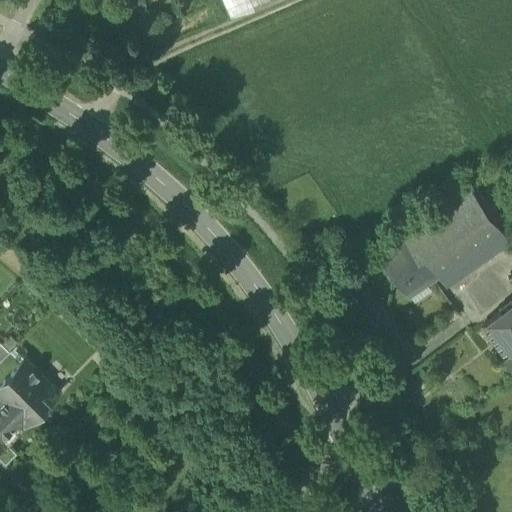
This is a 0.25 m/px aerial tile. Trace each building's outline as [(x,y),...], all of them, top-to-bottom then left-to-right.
[(220,0),(229,19),(271,0),(220,0)] [(401,235),(431,275),(436,272),(500,227),(471,187),(401,235)] [(500,227),(436,272),(446,285),(510,239),(500,227)] [(406,291),(407,292),(431,275),(401,235),(377,252),(406,291)] [(503,355),(511,366),(511,302),(482,325),(504,354),(503,355)] [(0,356),(0,357),(8,348),(0,340),(0,356)] [(0,356),(0,377),(20,357),(10,347),(8,348),(0,357),(0,356)] [(0,401),(0,405),(22,427),(23,426),(17,421),(22,416),(27,422),(48,401),(49,401),(51,399),(50,399),(61,388),(52,379),(49,381),(23,355),(20,357),(0,377),(0,394),(4,398),(0,401)] [(0,448),(5,444),(8,441),(22,427),(0,405),(0,448)] [(0,448),(0,456),(5,461),(16,450),(8,441),(5,444),(0,448)]
